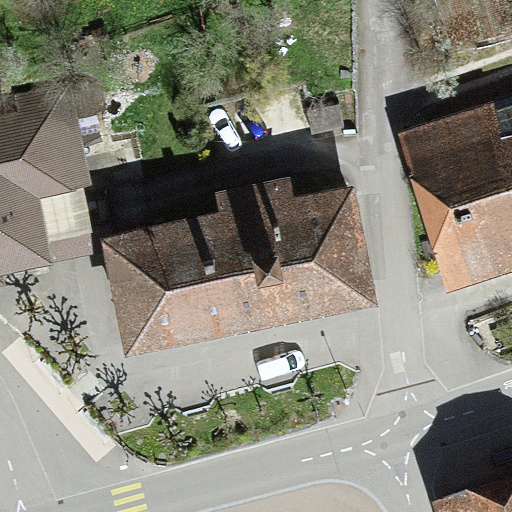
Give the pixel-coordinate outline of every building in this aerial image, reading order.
[(511,8),(509,0),(447,0),(460,45),(474,41),(476,50),(511,39),(511,8)] [(339,102),(307,109),(311,131),(343,125),(339,102)] [(511,102),(405,136),(448,273),(511,253),(511,102)] [(67,109),(0,123),(0,261),(93,242),(67,109)] [(218,193),(223,214),(113,238),(133,337),(367,290),(347,189),(284,202),(280,181),(218,193)] [(511,511),(511,474),(443,497),(448,511),(511,511)]
